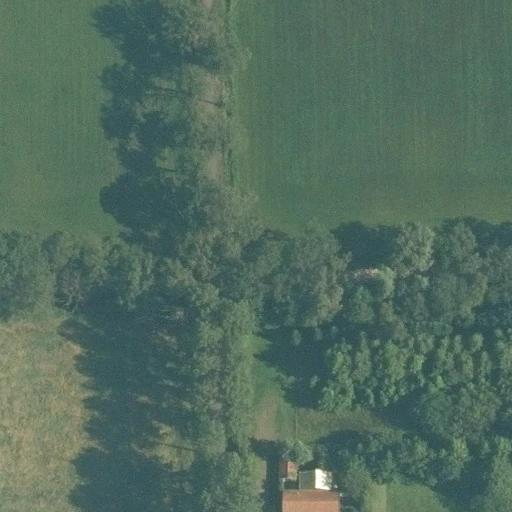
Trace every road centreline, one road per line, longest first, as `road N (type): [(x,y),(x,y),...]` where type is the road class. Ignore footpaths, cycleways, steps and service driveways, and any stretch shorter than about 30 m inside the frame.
road 1 (unclassified): [(228,511),(210,0)]
road 2 (track): [(0,283),(511,265)]
